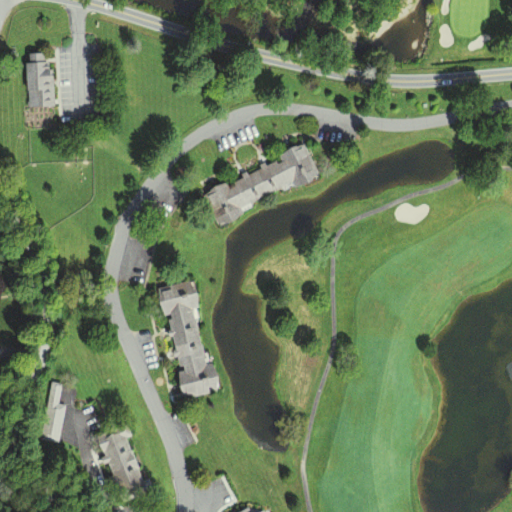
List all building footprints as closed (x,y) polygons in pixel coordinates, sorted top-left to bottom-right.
[(49,106),(47,52),(22,53),(24,107),(49,106)] [(314,179),(303,149),(199,187),(214,226),(240,216),(237,208),(314,179)] [(212,392),(190,281),(158,288),(174,373),(180,398),(212,392)] [(61,405),(55,404),(58,384),(47,383),(38,440),(55,443),(61,405)] [(147,491),(142,478),(137,480),(122,438),(126,437),(121,425),(90,436),(115,503),(147,491)]
